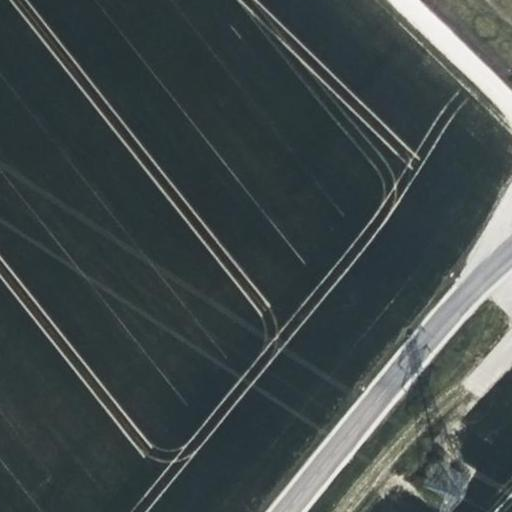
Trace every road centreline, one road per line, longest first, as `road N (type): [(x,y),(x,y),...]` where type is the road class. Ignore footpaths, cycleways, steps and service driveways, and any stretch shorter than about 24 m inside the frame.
road 1 (tertiary): [(287,511),(457,306),(511,253)]
road 2 (track): [(360,511),(511,339)]
road 3 (track): [(511,105),(403,0)]
